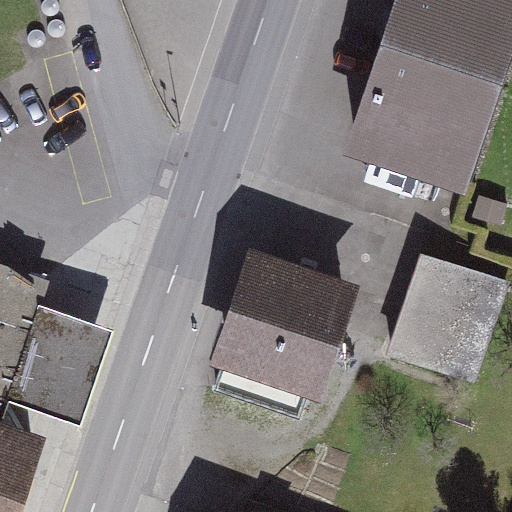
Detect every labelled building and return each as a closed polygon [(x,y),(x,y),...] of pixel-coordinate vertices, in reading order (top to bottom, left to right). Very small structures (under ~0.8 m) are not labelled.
[(511,58),(511,0),(398,0),(351,152),(471,190),(511,58)] [(394,358),(486,381),(511,278),(419,255),(394,358)] [(354,305),(249,264),(204,381),(310,421),(354,305)] [(34,286),(0,276),(0,397),(2,398),(34,286)] [(80,418),(112,323),(42,300),(10,395),(80,418)] [(0,511),(23,446),(0,437),(0,511)]
